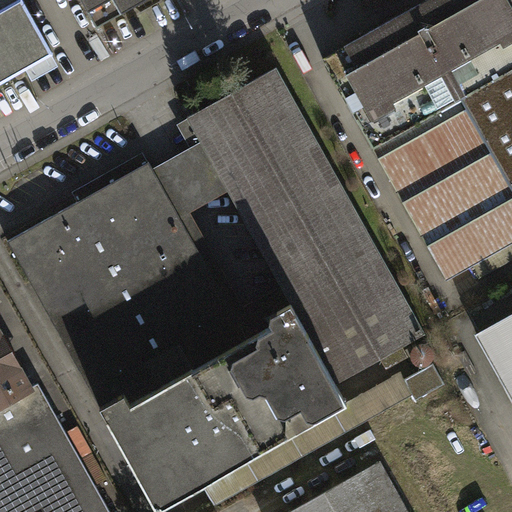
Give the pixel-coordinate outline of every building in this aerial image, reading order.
[(0,0),(0,84),(54,53),(23,0),(0,0)] [(82,0),(98,28),(147,0),(82,0)] [(511,0),(430,0),(412,10),(511,189),(511,0)] [(511,189),(412,10),(323,60),(447,281),(511,244),(511,189)] [(7,240),(157,507),(347,401),(337,383),(426,333),(277,67),(188,117),(292,302),(267,316),(272,326),(249,339),(149,161),(7,240)] [(511,315),(477,334),(511,396),(511,315)] [(0,511),(111,511),(38,382),(30,386),(0,333),(0,511)] [(410,511),(381,460),(288,511),(410,511)]
